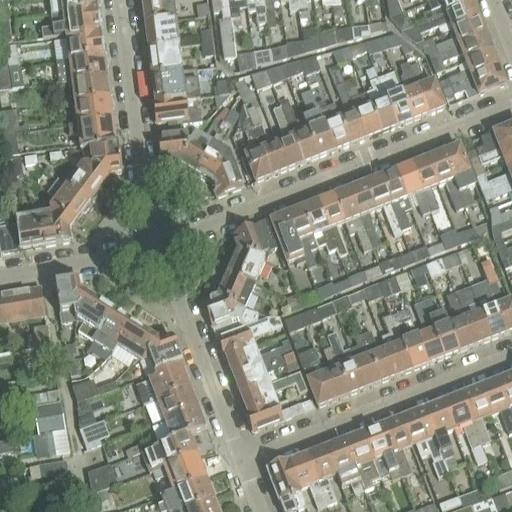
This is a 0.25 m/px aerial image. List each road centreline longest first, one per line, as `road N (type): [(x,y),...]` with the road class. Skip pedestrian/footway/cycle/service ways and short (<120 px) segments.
road 1 (residential): [(155,249),(511,108)]
road 2 (residential): [(241,464),(511,358)]
road 3 (residential): [(155,249),(121,0)]
road 4 (residential): [(241,464),(155,249)]
road 5 (residential): [(0,277),(155,249)]
